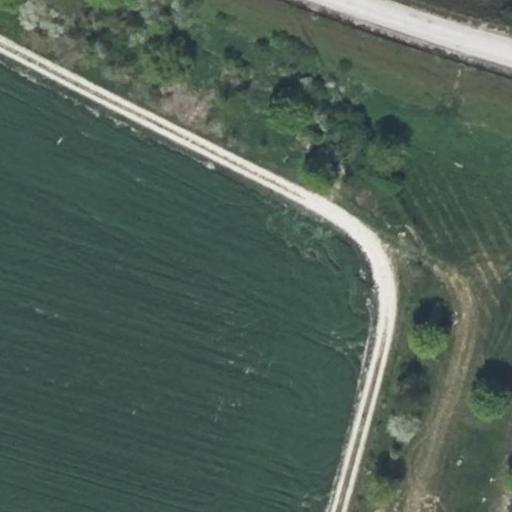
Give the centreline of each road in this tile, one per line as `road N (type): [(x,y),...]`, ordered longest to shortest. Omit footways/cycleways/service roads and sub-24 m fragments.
road 1 (track): [(340,511),(388,292),(381,256),(362,228),(0,39)]
road 2 (unclassified): [(511,57),(411,33),(324,0)]
